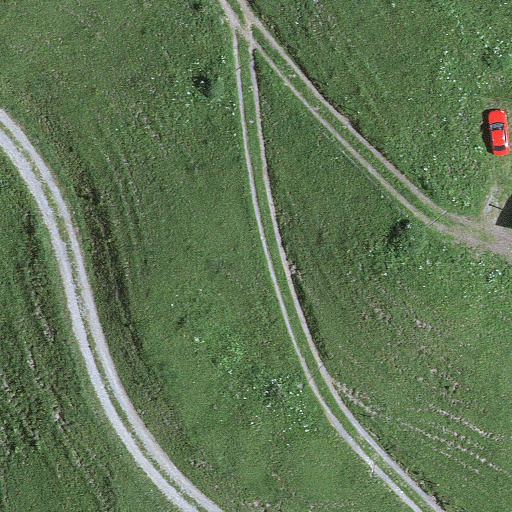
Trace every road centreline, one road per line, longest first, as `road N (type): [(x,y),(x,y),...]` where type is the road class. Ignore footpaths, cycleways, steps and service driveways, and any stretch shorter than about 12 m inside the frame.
road 1 (track): [(241,16),(271,247),(319,382),(428,511)]
road 2 (track): [(211,511),(151,455),(111,397),(46,186),(0,127)]
road 3 (track): [(511,241),(432,207),(337,124),(241,16)]
